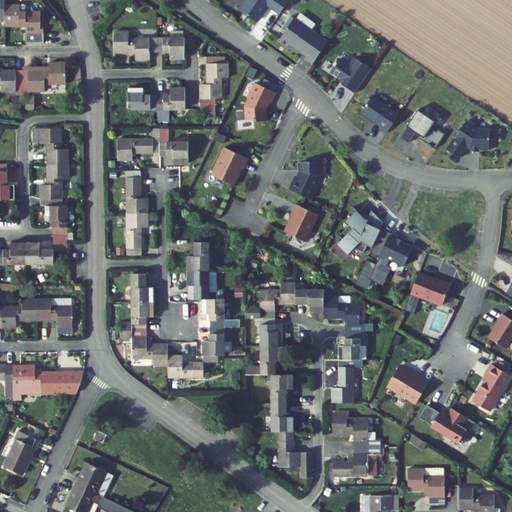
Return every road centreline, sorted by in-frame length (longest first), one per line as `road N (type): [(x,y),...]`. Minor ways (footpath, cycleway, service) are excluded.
road 1 (residential): [(103,361),(298,509)]
road 2 (residential): [(298,509),(318,477),(317,335),(311,323),(282,319)]
road 3 (residential): [(492,181),(434,180),(377,160),(306,92)]
road 4 (residential): [(446,357),(486,255),(492,181)]
road 5 (residential): [(93,117),(24,124),(24,238)]
road 6 (residential): [(31,511),(103,361)]
road 7 (residential): [(306,92),(189,0)]
road 8 (residential): [(93,117),(95,263)]
road 9 (residential): [(244,222),(306,92)]
